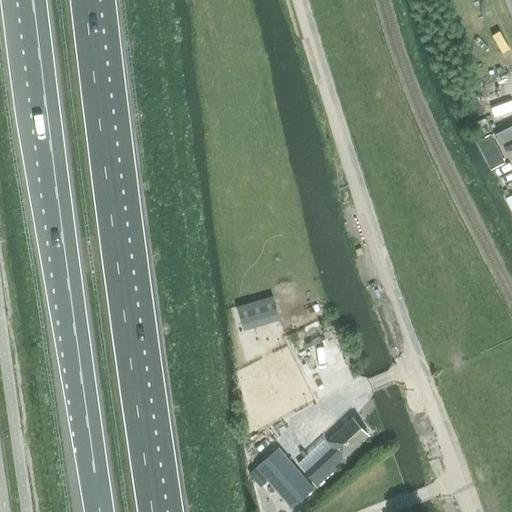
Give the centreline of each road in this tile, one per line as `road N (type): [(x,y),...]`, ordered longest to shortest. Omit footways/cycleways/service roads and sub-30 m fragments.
road 1 (unclassified): [(469,511),(297,0)]
road 2 (motorway): [(28,0),(99,511)]
road 3 (motorway): [(153,511),(85,0)]
